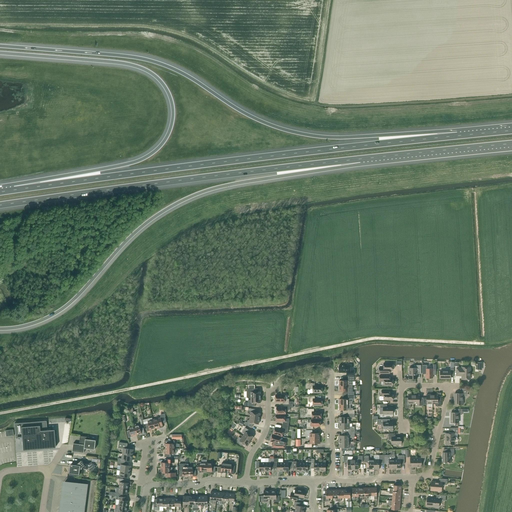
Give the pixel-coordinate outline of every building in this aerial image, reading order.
[(393,363),(384,363),(384,368),(379,368),(379,373),(390,373),(390,370),(393,370),(393,369),(394,369),(394,368),(394,365),(393,365),(393,363)] [(346,364),(342,364),(342,365),(339,365),(339,372),(347,372),(347,376),(354,376),(354,370),(351,370),(351,365),(346,365),(346,364)] [(436,370),(436,364),(432,364),(433,368),(427,368),(427,365),(422,365),(422,374),(427,374),(427,378),(433,378),(433,370),(436,370)] [(421,374),(421,365),(414,365),(414,368),(409,368),(409,378),(417,378),(417,374),(421,374)] [(462,379),(470,379),(470,367),(462,367),(462,368),(457,368),(457,375),(462,375),(462,379)] [(451,376),(454,376),(454,368),(450,368),(450,371),(440,371),(440,378),(451,378),(451,376)] [(393,385),(393,378),(390,378),(390,375),(380,375),(380,381),(384,381),(384,385),(393,385)] [(353,381),(354,381),(354,377),(345,377),(345,380),(339,380),(339,386),(353,386),(353,381)] [(313,393),(322,392),(322,386),(315,386),(315,383),(309,383),(309,389),(313,389),(313,393)] [(249,389),(247,389),(247,397),(251,397),(260,397),(260,392),(258,392),(258,388),(255,388),(255,385),(249,385),(249,389)] [(345,395),(354,395),(354,391),(353,391),(353,386),(339,386),(339,391),(345,391),(345,395)] [(468,392),(468,389),(461,389),(461,393),(455,393),(455,405),(463,405),(463,396),(468,396),(468,392)] [(393,400),(393,393),(390,393),(390,390),(388,390),(382,390),(382,396),(380,396),(379,397),(379,399),(380,400),(384,400),(393,400)] [(289,404),(293,404),(293,402),(289,402),(289,399),(285,399),(285,395),(276,395),(276,402),(283,402),(283,404),(284,404),(289,404)] [(339,399),(339,404),(351,404),(352,404),(352,401),(353,401),(353,399),(354,399),(354,395),(345,395),(345,399),(339,399)] [(411,404),(414,404),(414,395),(408,395),(408,398),(405,398),(405,408),(411,408),(411,404)] [(420,395),(414,395),(414,404),(417,404),(417,406),(423,406),(423,405),(423,398),(420,398),(420,395)] [(428,407),(432,407),(432,404),(432,395),(427,395),(427,398),(423,398),(423,405),(427,405),(427,404),(428,404),(428,407)] [(432,404),(436,404),(436,406),(441,406),(441,398),(438,398),(438,395),(432,395),(432,404)] [(313,405),(322,405),(322,399),(315,399),(315,396),(309,396),(309,401),(313,401),(313,405)] [(244,403),(244,406),(248,406),(255,406),(255,403),(261,403),(260,397),(251,397),(251,400),(248,400),(248,403),(244,403)] [(293,407),(293,404),(289,404),(284,404),(284,407),(277,407),(277,414),(286,414),(286,410),(290,410),(290,407),(293,407)] [(354,410),(353,410),(353,408),(351,408),(351,404),(339,404),(339,410),(346,410),(346,414),(355,414),(354,410)] [(383,414),(393,414),(393,407),(387,407),(387,404),(380,404),(380,410),(383,409),(383,414)] [(249,408),(248,412),(248,413),(251,415),(250,417),(259,419),(260,413),(255,412),(255,409),(249,408)] [(312,418),(321,418),(321,412),(314,412),(314,409),(308,409),(308,414),(312,414),(312,418)] [(458,415),(462,415),(462,412),(462,409),(454,409),(454,412),(451,412),(451,423),(458,423),(458,415)] [(355,417),(355,414),(346,414),(346,417),(339,417),(339,423),(350,423),(350,417),(355,417)] [(285,419),(285,415),(276,415),(276,421),(283,421),(283,425),(289,426),(289,421),(289,419),(285,419)] [(250,417),(250,420),(247,420),(247,422),(245,422),(245,425),(253,426),(253,423),(259,424),(259,419),(250,417)] [(163,427),(162,421),(161,418),(153,420),(155,428),(160,427),(160,428),(163,427)] [(313,426),(320,426),(320,425),(321,424),(321,423),(320,422),(320,419),(307,419),(308,423),(307,423),(307,426),(303,426),(303,429),(313,429),(313,426)] [(377,424),(382,424),(382,429),(393,429),(393,428),(394,428),(395,427),(395,424),(394,423),(393,423),(393,422),(387,422),(387,419),(377,419),(377,424)] [(150,430),(155,428),(153,420),(148,421),(148,423),(145,424),(147,431),(150,430)] [(23,450),(55,448),(54,430),(47,430),(46,421),(14,423),(16,438),(22,438),(23,450)] [(346,429),(346,432),(355,432),(355,427),(350,427),(350,423),(339,423),(339,424),(338,424),(338,428),(339,428),(339,429),(346,429)] [(137,435),(141,433),(142,434),(145,433),(143,428),(140,428),(139,425),(134,426),(137,435)] [(282,436),(283,433),(286,433),(287,434),(288,431),(289,426),(283,425),(282,430),(275,428),(273,434),(282,436)] [(132,436),(137,435),(134,426),(129,427),(130,431),(127,432),(129,437),(132,437),(132,436)] [(244,434),(243,436),(251,441),(254,437),(249,434),(251,431),(245,427),(243,430),(242,431),(244,434)] [(454,444),(455,444),(455,442),(456,442),(457,441),(457,438),(456,437),(455,437),(455,434),(460,434),(459,428),(458,428),(450,428),(450,432),(449,431),(446,433),(446,441),(445,441),(446,443),(446,444),(451,444),(452,445),(454,445),(454,444)] [(306,438),(310,438),(320,438),(320,433),(312,433),(312,430),(306,430),(306,433),(306,438)] [(355,437),(355,432),(346,432),(346,436),(339,436),(338,437),(338,440),(339,441),(350,441),(350,437),(355,437)] [(392,439),(392,444),(402,444),(402,437),(395,437),(395,434),(389,434),(389,439),(392,439)] [(271,441),(273,442),(272,447),(276,447),(285,448),(286,443),(280,441),(281,437),(272,435),(271,441)] [(72,451),(84,453),(85,448),(95,449),(96,440),(89,439),(90,437),(80,436),(79,444),(73,443),(72,451)] [(241,438),(239,437),(237,439),(236,442),(241,446),(243,443),(248,446),(251,441),(243,436),(241,438)] [(312,444),(320,443),(320,438),(310,438),(310,442),(307,442),(307,443),(304,443),(304,448),(312,448),(312,444)] [(174,449),(174,443),(174,440),(165,440),(165,443),(165,449),(174,449)] [(350,447),(350,441),(339,441),(339,447),(341,447),(342,451),(355,450),(355,446),(350,447)] [(133,449),(127,449),(128,444),(119,442),(118,448),(123,448),(123,454),(133,455),(133,449)] [(174,450),(174,449),(165,449),(165,454),(165,457),(171,457),(171,454),(176,454),(176,450),(174,450)] [(451,456),(454,456),(454,449),(444,449),(444,452),(443,452),(443,459),(443,462),(451,462),(451,456)] [(132,461),(133,455),(123,454),(122,459),(118,458),(118,462),(125,463),(126,460),(132,461)] [(421,458),(416,458),(416,467),(422,467),(422,461),(425,461),(426,455),(421,454),(421,458)] [(374,469),(379,469),(379,464),(385,464),(384,455),(379,455),(379,459),(374,459),(374,469)] [(389,468),(395,468),(395,459),(395,457),(389,457),(389,455),(384,455),(385,464),(389,463),(389,468)] [(395,468),(401,468),(401,464),(405,464),(404,455),(398,456),(398,459),(395,459),(395,468)] [(348,470),(353,470),(353,460),(348,460),(348,456),(344,456),(344,463),(346,463),(347,464),(348,464),(348,470)] [(362,462),(362,456),(358,456),(358,459),(353,460),(353,470),(358,469),(358,462),(362,462)] [(369,469),(374,469),(374,459),(369,459),(369,456),(365,456),(365,462),(368,462),(368,463),(368,464),(369,464),(369,469)] [(269,462),(265,462),(265,471),(271,471),(271,468),(274,468),(274,458),(274,457),(270,457),(270,458),(269,458),(269,462)] [(277,471),(283,471),(283,462),(278,462),(278,458),(274,458),(274,468),(277,468),(277,471)] [(170,462),(175,462),(175,459),(172,459),(169,459),(169,462),(161,462),(161,468),(170,467),(170,462)] [(306,462),(302,462),(302,471),(308,471),(308,468),(311,468),(311,459),(306,459),(306,462)] [(314,471),(320,471),(320,462),(314,462),(314,459),(311,459),(311,468),(314,468),(314,471)] [(202,472),(207,472),(207,460),(202,460),(202,462),(199,462),(199,472),(202,472)] [(81,461),(76,465),(71,464),(71,466),(70,473),(70,472),(69,474),(79,475),(80,470),(83,468),(88,469),(90,472),(96,467),(91,462),(88,464),(83,463),(81,461)] [(259,471),(265,471),(265,462),(260,462),(260,461),(256,461),(256,468),(259,468),(259,471)] [(289,462),(283,462),(283,471),(289,471),(289,468),(292,468),(293,468),(293,462),(292,462),(292,461),(289,461),(289,462)] [(302,462),(297,462),(297,461),(293,461),(293,462),(293,468),(297,468),(297,471),(302,471),(302,462)] [(120,470),(130,472),(131,466),(125,465),(125,463),(118,462),(117,465),(121,465),(120,470)] [(212,472),(215,472),(215,466),(212,466),(212,463),(207,463),(207,472),(212,472)] [(218,466),(218,472),(221,473),(221,472),(226,472),(227,464),(222,463),(222,467),(218,466)] [(183,476),(188,476),(188,467),(188,464),(179,464),(180,470),(180,476),(183,476)] [(232,464),(227,464),(226,472),(231,473),(231,474),(234,474),(235,466),(232,465),(232,464)] [(166,476),(169,476),(176,476),(176,473),(173,473),(173,468),(170,467),(161,468),(161,473),(166,473),(166,476)] [(193,476),(196,476),(196,470),(193,470),(193,467),(188,467),(188,476),(193,476)] [(116,478),(119,478),(123,479),(123,476),(130,477),(130,472),(120,470),(120,475),(116,474),(116,478)] [(126,479),(123,479),(119,478),(119,482),(120,482),(119,487),(128,489),(129,483),(126,483),(126,479)] [(431,490),(442,491),(442,485),(447,485),(448,479),(440,479),(439,482),(431,482),(431,490)] [(87,485),(65,482),(61,511),(83,511),(85,501),(87,485)] [(127,494),(128,489),(119,487),(118,493),(117,493),(109,492),(109,493),(109,495),(117,496),(124,497),(124,494),(127,494)] [(296,489),(295,494),(291,493),(290,499),(297,501),(298,497),(304,498),(305,491),(296,489)] [(267,499),(270,499),(270,490),(264,490),(264,496),(261,496),(261,502),(267,502),(267,499)] [(276,490),(270,490),(270,499),(274,499),(274,502),(280,502),(280,496),(276,496),(276,490)] [(332,498),(332,490),(326,490),(326,495),(323,495),(323,501),(329,501),(329,498),(332,498)] [(439,500),(446,500),(446,495),(437,495),(436,498),(428,497),(427,506),(439,507),(439,500)] [(117,496),(116,505),(128,506),(128,501),(126,500),(126,497),(124,497),(117,496)] [(163,506),(163,498),(157,498),(157,504),(154,504),(153,510),(160,510),(160,506),(163,506)] [(296,508),(295,511),(302,511),(304,511),(305,507),(302,506),(303,503),(295,502),(294,507),(296,508)]
